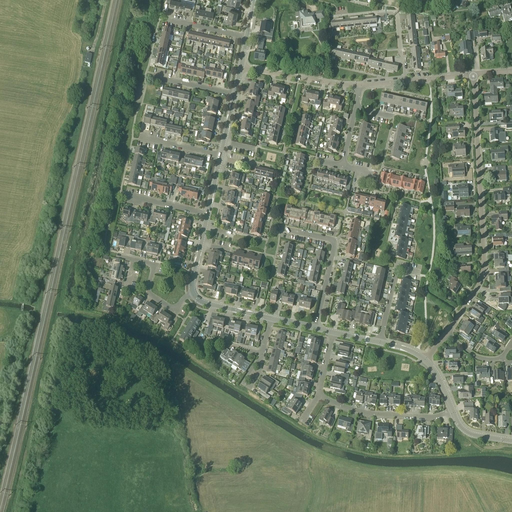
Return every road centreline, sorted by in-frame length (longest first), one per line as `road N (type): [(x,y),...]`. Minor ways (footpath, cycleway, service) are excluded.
road 1 (residential): [(446,333),(485,259),(472,74)]
road 2 (residential): [(315,328),(333,241),(281,228)]
road 3 (residential): [(452,410),(368,413),(318,395)]
road 4 (residential): [(405,82),(394,13),(336,15)]
